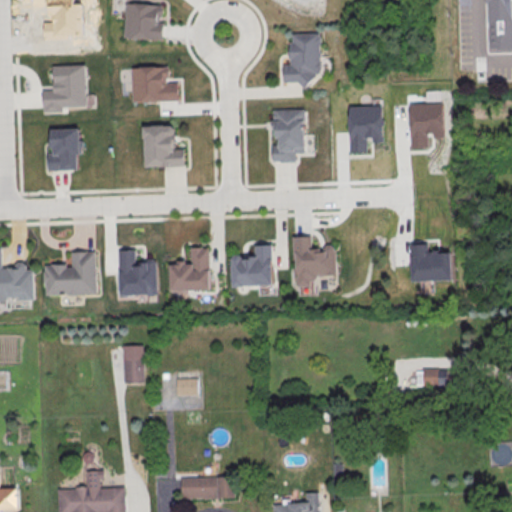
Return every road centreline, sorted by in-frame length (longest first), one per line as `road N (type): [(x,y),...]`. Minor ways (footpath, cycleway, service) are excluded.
road 1 (residential): [(320,197),(0,209)]
road 2 (residential): [(225,52),(229,201)]
road 3 (residential): [(0,82),(4,209)]
road 4 (residential): [(242,22),(230,13),(216,16),(207,28),(211,45),(238,48),(242,22)]
